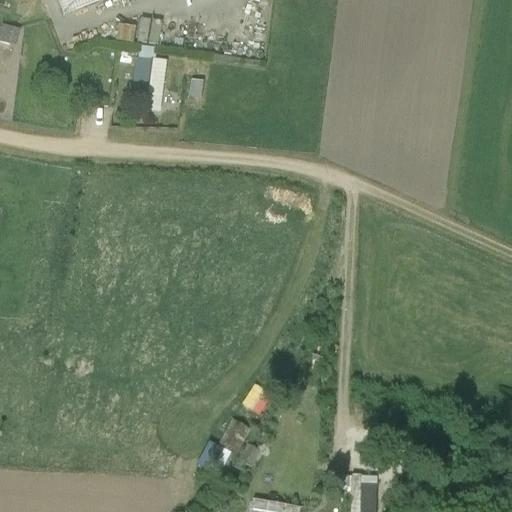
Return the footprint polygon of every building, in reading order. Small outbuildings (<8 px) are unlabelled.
[(55,0),(63,19),(111,0),(55,0)] [(138,43),(159,45),(162,21),(141,19),(138,43)] [(0,37),(0,41),(16,46),(20,30),(3,25),(0,37)] [(133,43),(135,29),(118,27),(116,42),(133,43)] [(133,81),(148,83),(144,114),(159,116),(165,64),(136,60),(133,81)] [(183,98),(200,100),(202,84),(185,82),(183,98)] [(497,422),(511,426),(511,407),(511,410),(502,407),(497,422)] [(376,511),(377,477),(351,476),(350,511),(376,511)] [(253,511),(299,511),(300,511),(253,502),(251,511),(253,511)]
